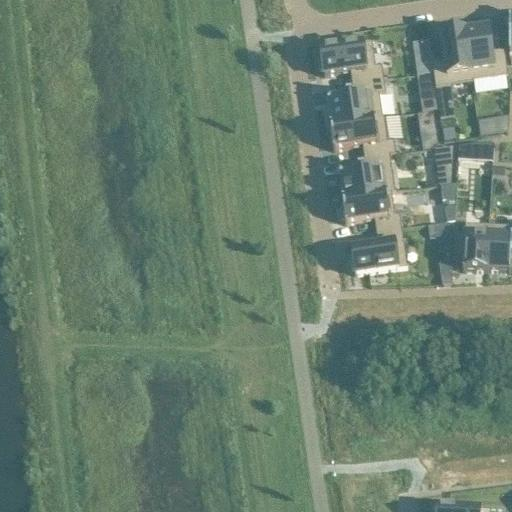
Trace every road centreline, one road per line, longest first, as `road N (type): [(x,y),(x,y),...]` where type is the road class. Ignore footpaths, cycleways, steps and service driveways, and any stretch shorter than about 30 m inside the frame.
road 1 (residential): [(304,32),(299,52),(334,295)]
road 2 (residential): [(304,32),(511,0)]
